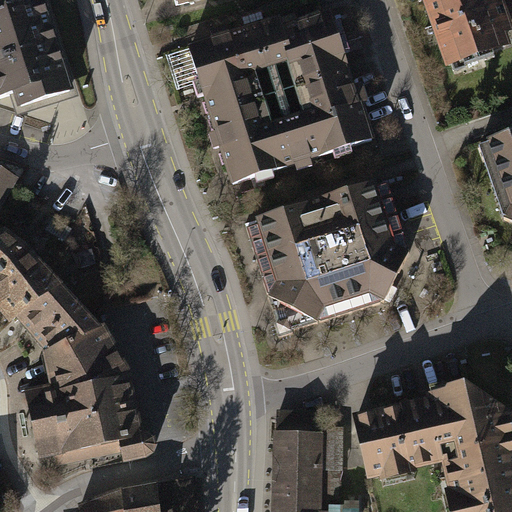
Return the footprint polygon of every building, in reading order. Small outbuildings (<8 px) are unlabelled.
[(40,0),(0,0),(0,13),(41,1),(40,0)] [(176,0),(178,8),(209,0),(176,0)] [(492,0),(417,0),(441,76),(510,55),(492,0)] [(72,93),(41,1),(0,13),(0,99),(17,94),(21,109),(72,93)] [(235,185),(369,142),(327,14),(279,29),(277,22),(192,49),(235,185)] [(511,133),(489,141),(511,206),(511,211),(508,222),(511,223),(511,133)] [(0,204),(16,178),(0,168),(0,204)] [(376,183),(242,224),(279,337),(382,305),(409,255),(388,186),(378,190),(376,183)] [(0,268),(27,249),(5,232),(0,228),(0,268)] [(27,249),(0,268),(0,306),(2,309),(12,322),(21,315),(60,286),(27,249)] [(60,286),(21,315),(52,352),(99,329),(95,324),(99,321),(87,308),(83,311),(60,286)] [(99,329),(52,352),(59,393),(28,400),(40,451),(63,447),(65,454),(121,442),(125,462),(147,457),(151,455),(153,452),(155,448),(155,443),(153,439),(149,436),(145,435),(141,435),(129,377),(102,328),(99,329)] [(446,399),(355,421),(370,480),(442,463),(454,511),(511,511),(511,423),(510,416),(467,387),(451,391),(446,399)] [(283,435),(279,435),(277,511),(359,511),(359,505),(341,504),(342,435),(324,435),(325,415),(283,414),(283,435)] [(0,476),(0,509),(14,502),(0,476)] [(168,483),(168,486),(169,511),(199,511),(196,478),(168,483)] [(122,494),(82,508),(82,511),(169,511),(168,486),(122,494)]
